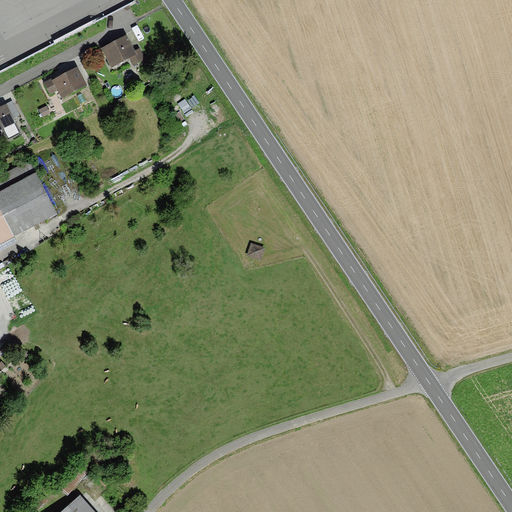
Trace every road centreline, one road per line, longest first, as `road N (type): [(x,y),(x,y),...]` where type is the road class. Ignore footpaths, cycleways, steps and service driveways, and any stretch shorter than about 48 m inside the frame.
road 1 (primary): [(173,0),(426,379)]
road 2 (unclassified): [(149,511),(193,467),(229,445),(426,379)]
road 3 (primary): [(426,379),(511,507)]
road 4 (residential): [(0,88),(124,23)]
